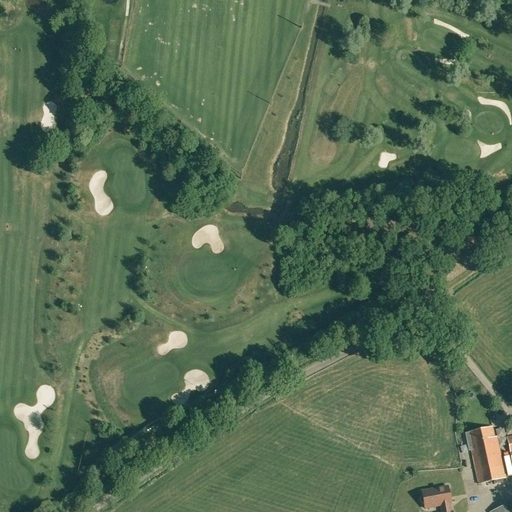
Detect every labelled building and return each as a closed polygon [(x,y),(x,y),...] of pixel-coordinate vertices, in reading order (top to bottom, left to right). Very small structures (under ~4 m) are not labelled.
[(425,235),(430,243),(447,234),(442,226),(425,235)] [(401,239),(421,266),(423,269),(433,283),(444,277),(434,263),(411,232),(401,239)] [(495,437),(492,427),(465,433),(469,451),(471,450),(479,484),(506,478),(497,437),(495,437)] [(420,499),(420,500),(420,501),(420,502),(421,503),(421,504),(422,504),(423,505),(424,505),(424,509),(440,506),(440,511),(453,511),(451,511),(450,505),(452,505),(448,485),(421,490),(422,495),(421,496),(421,497),(420,498),(420,499)] [(511,511),(511,501),(490,511),(511,511)]
